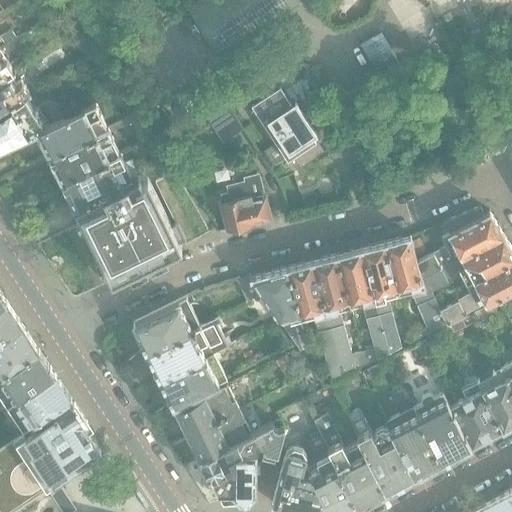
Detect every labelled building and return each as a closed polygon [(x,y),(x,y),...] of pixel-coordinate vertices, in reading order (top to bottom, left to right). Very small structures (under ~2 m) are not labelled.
[(217,53),(296,4),(293,0),(200,0),(189,7),(217,53)] [(408,78),(380,32),(361,43),(389,89),(408,78)] [(0,78),(11,71),(17,67),(8,54),(2,58),(0,54),(0,78)] [(306,128),(282,90),(294,82),(279,58),(252,76),(256,82),(271,73),(280,88),(255,105),(254,104),(252,105),(276,142),(264,150),(273,166),(286,157),(288,159),(289,158),(288,158),(314,141),(315,141),(308,130),(310,129),(308,127),(306,128)] [(0,110),(25,94),(32,89),(23,76),(17,79),(11,71),(0,78),(0,110)] [(0,146),(37,129),(37,127),(44,123),(48,121),(70,111),(67,104),(59,108),(58,105),(55,102),(52,101),(49,101),(45,101),(41,103),(34,108),(25,94),(0,110),(0,146)] [(243,129),(222,96),(201,109),(222,142),(243,129)] [(44,123),(37,127),(37,129),(50,154),(98,129),(107,125),(102,113),(95,99),(70,111),(48,121),(44,123)] [(111,124),(108,126),(111,132),(114,131),(132,122),(137,134),(148,128),(136,111),(111,124)] [(98,129),(50,154),(62,179),(110,154),(119,150),(113,137),(111,132),(108,126),(107,125),(98,129)] [(110,154),(62,179),(75,205),(81,203),(80,202),(132,176),(119,150),(110,154)] [(181,245),(147,176),(142,179),(138,173),(132,176),(80,202),(81,203),(75,205),(112,279),(181,245)] [(271,213),(270,209),(267,208),(265,197),(264,197),(263,193),(261,187),(258,173),(244,177),(245,180),(227,185),(229,195),(220,197),(228,228),(230,228),(230,227),(228,227),(227,222),(233,220),(234,224),(237,226),(254,221),(258,223),(264,221),(267,218),(270,218),(269,214),(271,213)] [(155,181),(161,193),(172,188),(166,176),(155,181)] [(161,193),(167,205),(178,200),(172,188),(161,193)] [(167,205),(173,217),(184,212),(178,200),(167,205)] [(452,240),(416,259),(421,276),(455,259),(461,256),(504,233),(498,224),(489,210),(484,213),(480,205),(444,221),(452,240)] [(173,217),(179,229),(190,224),(184,212),(173,217)] [(68,229),(74,241),(85,235),(79,223),(68,229)] [(196,237),(190,224),(179,229),(185,241),(184,241),(185,243),(196,237)] [(472,279),(511,258),(511,247),(509,242),(504,233),(461,256),(465,263),(459,266),(455,259),(421,276),(424,287),(425,293),(430,290),(458,275),(457,272),(466,267),(472,279)] [(421,276),(416,259),(410,234),(400,237),(386,241),(398,288),(408,285),(410,292),(412,301),(424,328),(410,335),(411,341),(448,323),(440,308),(430,290),(425,293),(418,295),(417,289),(424,287),(421,276)] [(74,241),(80,253),(91,247),(85,235),(74,241)] [(369,245),(361,247),(388,353),(399,348),(385,291),(398,288),(386,241),(370,245),(369,245)] [(80,253),(86,265),(97,259),(91,247),(80,253)] [(377,359),(388,353),(361,247),(352,249),(336,254),(348,300),(358,297),(359,304),(362,303),(377,359)] [(321,257),(312,259),(326,312),(328,319),(343,377),(377,359),(375,349),(364,352),(351,355),(338,302),(348,300),(336,254),(321,257)] [(448,323),(511,289),(511,258),(472,279),(478,291),(470,296),(468,293),(440,308),(448,323)] [(86,265),(92,277),(103,271),(97,259),(86,265)] [(343,377),(328,319),(320,321),(318,315),(326,312),(312,259),(303,262),(288,266),(300,311),(311,309),(330,383),(343,377)] [(300,311),(288,266),(272,270),(272,269),(263,272),(252,275),(251,275),(251,276),(251,277),(261,292),(278,317),(282,322),(299,350),(299,329),(292,321),(290,314),(300,311)] [(108,281),(103,271),(92,277),(97,286),(108,281)] [(251,275),(236,278),(246,300),(261,292),(251,277),(251,276),(251,275)] [(147,350),(199,322),(186,296),(133,322),(147,350)] [(0,339),(23,325),(18,317),(17,316),(17,317),(7,302),(8,301),(7,300),(0,304),(0,339)] [(213,351),(229,343),(228,342),(232,341),(229,334),(225,335),(218,321),(222,319),(219,313),(199,322),(147,350),(160,377),(206,354),(213,351)] [(0,374),(38,349),(28,334),(29,334),(28,333),(23,325),(0,339),(0,374)] [(0,410),(7,406),(55,373),(50,365),(49,365),(38,348),(38,349),(0,374),(0,395),(3,400),(0,401),(0,410)] [(220,382),(206,354),(160,377),(174,404),(220,382)] [(313,370),(302,355),(297,359),(307,374),(313,370)] [(511,360),(502,366),(511,384),(511,360)] [(511,384),(502,366),(478,379),(503,428),(511,423),(511,384)] [(24,431),(70,400),(72,399),(71,397),(70,397),(60,382),(61,382),(55,373),(7,406),(24,431)] [(503,428),(478,379),(461,388),(464,396),(457,399),(450,386),(442,390),(444,394),(471,445),(471,446),(503,428)] [(188,433),(237,408),(226,384),(176,408),(180,416),(178,419),(181,425),(184,426),(188,433)] [(471,445),(444,394),(429,402),(427,398),(414,404),(417,409),(442,460),(443,460),(453,455),(471,445)] [(0,511),(7,511),(101,452),(83,425),(87,422),(74,401),(71,403),(70,400),(24,431),(0,446),(0,511)] [(415,475),(389,425),(384,427),(382,424),(373,429),(375,433),(371,434),(356,406),(345,412),(364,448),(386,490),(415,475)] [(249,434),(247,428),(237,408),(188,433),(192,441),(190,443),(193,450),(196,450),(200,458),(249,434)] [(442,460),(417,409),(400,418),(397,413),(386,419),(389,425),(415,475),(425,470),(425,469),(442,460)] [(327,413),(314,420),(331,451),(359,504),(386,490),(364,448),(350,455),(327,413)] [(255,472),(255,462),(255,451),(256,452),(258,443),(263,444),(264,447),(262,457),(275,461),(284,427),(282,428),(278,430),(274,430),(270,428),(267,425),(249,434),(200,458),(210,477),(211,476),(222,500),(239,499),(248,499),(254,492),(255,492),(255,472)] [(319,511),(322,500),(310,478),(299,475),(304,456),(300,448),(291,446),(286,449),(272,502),(291,507),(289,511),(290,511),(319,511)] [(344,511),(359,504),(331,451),(316,460),(316,461),(305,467),(306,470),(310,478),(322,500),(319,511),(344,511)] [(511,511),(511,492),(509,488),(483,502),(487,511),(511,511)] [(487,511),(483,502),(464,511),(487,511)]
